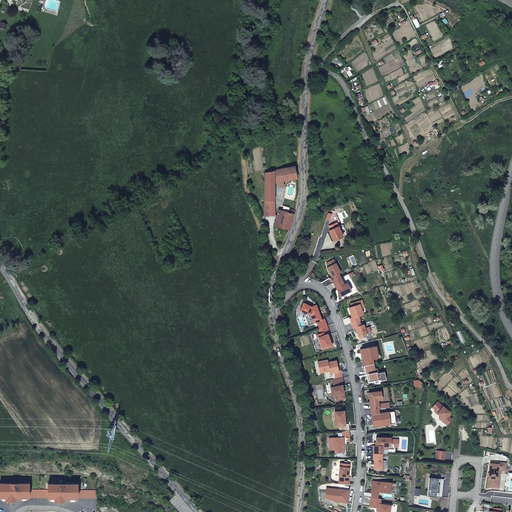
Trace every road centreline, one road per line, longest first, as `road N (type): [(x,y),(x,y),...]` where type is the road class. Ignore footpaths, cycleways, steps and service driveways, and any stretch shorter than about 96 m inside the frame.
road 1 (track): [(511,385),(431,279),(342,82),(307,67)]
road 2 (tertiary): [(196,511),(43,333),(0,263)]
road 3 (unclassified): [(278,272),(300,213),(307,67),(326,0)]
road 4 (residential): [(354,511),(358,425),(338,327),(318,288),(278,272)]
road 5 (track): [(463,124),(400,4),(373,14),(307,67)]
road 6 (unclassified): [(299,511),(300,413),(271,306),(278,272)]
road 7 (track): [(401,199),(405,162),(511,96)]
road 8 (residential): [(511,176),(495,258),(511,327)]
